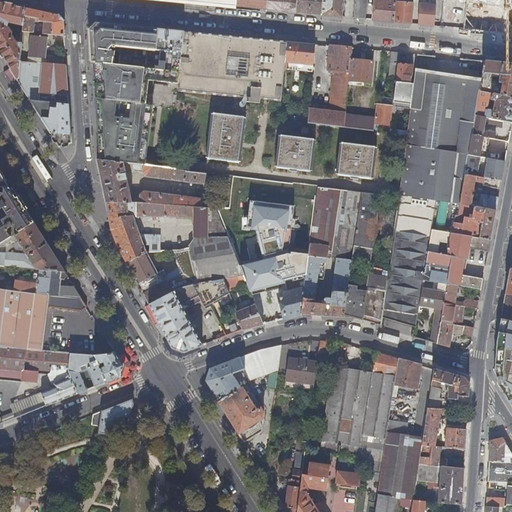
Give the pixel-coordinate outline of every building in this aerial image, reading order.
[(259,9),(321,15),(322,0),(237,0),(237,7),(237,8),(259,10),(259,9)] [(322,0),(321,15),(342,17),(343,0),(322,0)] [(356,0),(355,18),(366,20),(368,0),(356,0)] [(373,20),(394,22),(396,2),(387,1),(375,0),(373,20)] [(394,22),(412,24),(414,4),(401,3),(400,0),(401,0),(404,0),(396,0),(396,2),(394,22)] [(419,0),(419,25),(435,26),(436,5),(427,5),(427,0),(419,0)] [(24,32),(26,8),(0,2),(0,50),(18,79),(19,78),(21,61),(23,44),(18,43),(13,35),(14,33),(11,27),(9,27),(9,26),(3,25),(4,22),(21,25),(20,28),(19,28),(17,38),(23,39),(24,32)] [(59,15),(26,8),(24,32),(38,33),(38,30),(35,29),(36,17),(40,17),(40,21),(45,22),(44,33),(66,35),(65,21),(59,15)] [(471,28),(473,12),(464,11),(463,27),(471,28)] [(90,29),(92,62),(94,62),(114,64),(115,58),(113,56),(109,55),(109,50),(113,45),(122,46),(120,65),(148,68),(150,49),(162,51),(160,69),(173,71),(175,51),(182,52),(184,31),(176,30),(152,28),(97,22),(90,29)] [(221,34),(184,31),(182,52),(180,71),(179,81),(178,89),(217,93),(221,34)] [(254,37),(221,34),(217,93),(248,97),(247,101),(249,101),(254,37)] [(46,64),(65,65),(65,56),(47,55),(49,37),(32,36),(30,56),(47,58),(46,64)] [(254,37),(249,101),(261,102),(262,98),(282,101),(286,59),(288,41),(254,37)] [(288,41),(286,59),(314,62),(316,43),(288,41)] [(310,108),(308,123),(344,127),(345,114),(349,81),(351,59),(353,47),(331,45),(329,70),(338,70),(337,73),(335,73),(330,111),(310,108)] [(397,78),(400,52),(393,51),(390,77),(397,78)] [(351,59),(349,81),(372,83),(374,61),(351,59)] [(511,96),(511,62),(505,62),(485,60),(482,80),(480,90),(511,96)] [(19,78),(18,79),(31,101),(53,103),(59,104),(70,105),(68,66),(65,65),(46,64),(21,61),(19,78)] [(97,99),(132,103),(132,102),(146,104),(150,78),(179,81),(180,71),(173,71),(160,69),(148,68),(120,65),(114,64),(94,62),(97,99)] [(399,63),(398,82),(412,83),(414,65),(399,63)] [(480,90),(482,80),(416,70),(399,195),(450,202),(461,120),(475,122),(476,115),(477,109),(479,99),(480,90)] [(511,121),(511,96),(480,90),(479,99),(489,101),(490,96),(492,96),(492,99),(496,100),(494,109),(490,108),(488,117),(511,121)] [(97,99),(99,127),(132,126),(132,103),(97,99)] [(489,101),(479,99),(477,109),(487,111),(489,101)] [(53,103),(31,101),(44,121),(47,119),(51,120),(50,125),(47,126),(52,133),(72,135),(70,105),(59,104),(58,109),(53,108),(53,103)] [(132,126),(99,127),(101,160),(123,163),(133,164),(146,166),(147,159),(154,105),(146,104),(132,102),(132,103),(132,126)] [(375,118),(375,123),(391,125),(394,106),(377,104),(375,118)] [(214,113),(208,157),(238,161),(244,117),(214,113)] [(345,114),(344,127),(374,131),(375,123),(375,118),(345,114)] [(476,115),(475,122),(473,134),(496,138),(497,133),(485,131),(487,117),(486,117),(476,115)] [(450,202),(450,203),(460,204),(466,174),(469,154),(473,134),(475,122),(461,120),(450,202)] [(72,143),(72,135),(52,133),(60,146),(72,143)] [(506,161),(509,141),(496,138),(473,134),(469,154),(480,156),(486,157),(506,161)] [(281,135),(278,166),(310,170),(314,139),(281,135)] [(343,142),(339,174),(371,178),(375,146),(343,142)] [(469,154),(466,174),(476,176),(480,156),(469,154)] [(502,181),(506,161),(486,157),(486,161),(488,161),(485,177),(502,181)] [(101,160),(98,160),(107,203),(132,204),(123,163),(101,160)] [(146,166),(133,164),(132,169),(135,172),(142,172),(146,177),(204,184),(205,179),(209,180),(210,173),(146,166)] [(0,188),(4,188),(11,189),(0,170),(0,188)] [(466,174),(460,204),(471,206),(476,181),(484,183),(483,185),(501,189),(502,181),(485,177),(476,176),(466,174)] [(304,315),(344,317),(344,315),(348,286),(350,273),(362,192),(317,187),(311,245),(310,254),(307,277),(306,287),(306,289),(303,315),(304,315)] [(0,243),(2,243),(9,238),(35,223),(13,189),(11,189),(4,188),(3,194),(0,193),(0,210),(4,208),(9,216),(2,220),(0,221),(0,243)] [(140,196),(140,204),(214,207),(214,200),(200,198),(193,198),(145,192),(140,196)] [(371,264),(381,195),(365,193),(362,192),(350,273),(358,274),(360,262),(371,264)] [(473,206),(475,206),(497,210),(499,198),(482,194),(480,203),(477,202),(477,204),(474,203),(473,206)] [(437,201),(400,197),(396,225),(419,228),(432,230),(437,201)] [(296,205),(249,199),(245,226),(256,228),(265,260),(242,267),(245,276),(250,294),(307,277),(310,254),(283,251),(277,228),(293,230),(296,205)] [(132,204),(107,203),(112,230),(119,248),(127,262),(147,252),(148,252),(161,252),(161,236),(161,235),(140,235),(134,217),(151,217),(151,221),(181,222),(181,218),(195,218),(195,238),(196,238),(190,245),(191,249),(193,258),(196,270),(197,276),(199,284),(224,279),(245,276),(243,273),(242,267),(217,208),(214,207),(140,204),(132,204)] [(454,222),(452,233),(471,236),(475,220),(482,221),(479,238),(491,240),(497,210),(475,206),(473,215),(470,214),(469,218),(464,217),(463,223),(454,222)] [(0,210),(0,215),(2,220),(9,216),(4,208),(0,210)] [(0,266),(41,270),(66,272),(35,223),(9,238),(11,242),(18,239),(28,254),(0,252),(0,266)] [(419,228),(396,225),(388,280),(387,291),(385,302),(407,306),(419,228)] [(432,230),(419,228),(407,306),(419,308),(420,306),(424,280),(429,252),(432,230)] [(452,233),(432,230),(429,252),(438,254),(440,242),(450,244),(448,255),(468,259),(470,247),(489,250),(491,240),(479,238),(471,236),(452,233)] [(147,252),(127,262),(139,284),(159,274),(147,252)] [(438,254),(429,252),(424,280),(448,284),(459,286),(482,289),(484,278),(465,275),(468,259),(448,255),(438,254)] [(66,272),(41,270),(40,285),(32,284),(31,292),(39,292),(39,294),(50,295),(82,298),(75,287),(61,286),(61,279),(65,279),(68,276),(66,272)] [(180,275),(144,294),(150,305),(181,289),(199,284),(197,276),(182,279),(180,275)] [(246,281),(245,276),(224,279),(228,288),(246,281)] [(387,291),(382,290),(377,289),(378,281),(369,276),(367,289),(363,320),(382,325),(383,317),(385,302),(387,291)] [(185,352),(206,344),(205,341),(201,342),(189,319),(192,318),(190,315),(188,316),(184,310),(202,301),(205,307),(230,294),(228,288),(224,279),(199,284),(181,289),(150,305),(173,348),(185,352)] [(448,284),(424,280),(420,306),(444,309),(445,304),(448,284)] [(459,286),(448,284),(445,304),(461,306),(475,308),(478,309),(480,301),(467,299),(464,303),(456,302),(459,286)] [(363,320),(367,289),(348,286),(344,315),(363,320)] [(0,289),(0,347),(26,350),(43,351),(44,340),(50,295),(39,294),(0,289)] [(303,315),(306,289),(279,295),(286,319),(303,315)] [(511,294),(506,293),(502,318),(507,319),(511,319),(511,294)] [(405,324),(407,306),(385,302),(383,317),(405,324)] [(445,304),(444,309),(442,323),(452,325),(455,310),(460,311),(461,306),(445,304)] [(263,324),(258,313),(256,306),(238,312),(237,313),(244,330),(263,324)] [(419,308),(407,306),(405,324),(416,327),(419,308)] [(511,319),(507,319),(502,318),(498,318),(495,332),(492,356),(493,376),(496,388),(511,411),(511,319)] [(475,328),(476,321),(461,319),(458,320),(457,325),(475,328)] [(442,323),(438,344),(451,347),(453,335),(463,336),(463,335),(473,337),(475,328),(457,325),(452,325),(442,323)] [(329,355),(330,342),(321,341),(319,354),(329,355)] [(278,373),(282,346),(259,351),(211,369),(206,381),(220,402),(241,388),(248,386),(252,385),(250,381),(262,377),(270,375),(271,375),(278,373)] [(0,347),(0,368),(24,370),(26,350),(0,347)] [(43,351),(26,350),(24,370),(36,371),(64,373),(70,373),(69,372),(71,353),(43,351)] [(119,357),(116,352),(110,354),(99,355),(95,355),(97,361),(106,383),(121,378),(124,366),(124,365),(119,357)] [(361,469),(382,472),(388,433),(389,421),(393,397),(399,359),(376,352),(373,373),(337,368),(333,369),(322,449),(367,456),(368,450),(369,450),(367,462),(363,461),(361,469)] [(76,354),(71,353),(69,372),(70,373),(71,376),(81,372),(89,370),(93,368),(91,363),(97,361),(95,355),(76,354)] [(123,355),(119,357),(124,365),(128,363),(123,355)] [(315,383),(318,363),(290,359),(287,381),(298,382),(298,381),(315,383)] [(399,359),(393,397),(398,398),(400,385),(418,389),(422,365),(399,359)] [(106,383),(97,361),(91,363),(93,368),(89,370),(96,388),(106,383)] [(466,378),(435,369),(430,398),(440,399),(442,390),(440,389),(441,382),(450,385),(449,399),(459,399),(458,404),(469,404),(469,398),(470,384),(466,378)] [(36,371),(24,370),(23,382),(35,383),(36,371)] [(71,376),(77,395),(88,390),(81,372),(71,376)] [(36,395),(42,408),(77,395),(71,376),(70,373),(64,373),(66,380),(54,384),(56,387),(36,395)] [(268,388),(276,389),(278,376),(271,375),(270,375),(268,388)] [(219,402),(245,443),(262,432),(265,412),(248,386),(241,388),(220,402),(219,402)] [(440,399),(430,398),(429,408),(441,409),(443,399),(440,399)] [(134,404),(132,399),(103,411),(99,434),(101,434),(101,433),(109,435),(128,427),(128,426),(125,418),(131,416),(134,404)] [(441,409),(429,408),(423,445),(440,447),(441,444),(437,443),(440,418),(440,417),(441,409)] [(389,421),(388,433),(408,436),(409,425),(389,421)] [(466,449),(467,430),(448,427),(446,444),(444,444),(443,447),(445,447),(466,449)] [(388,433),(382,472),(379,495),(414,500),(423,439),(408,436),(388,433)] [(491,441),(489,461),(511,462),(511,452),(503,438),(491,441)] [(306,452),(316,454),(317,444),(307,443),(306,452)] [(423,445),(420,465),(448,467),(448,460),(441,459),(442,450),(445,450),(445,447),(443,447),(440,447),(423,445)] [(317,455),(306,453),(303,472),(297,511),(319,511),(318,509),(322,507),(320,503),(315,505),(308,495),(309,488),(324,491),(324,494),(327,495),(331,465),(315,463),(317,455)] [(511,462),(489,461),(488,481),(505,482),(511,482),(511,462)] [(420,465),(417,481),(434,482),(433,489),(440,489),(439,502),(462,505),(465,469),(448,467),(420,465)] [(286,508),(288,511),(297,511),(303,472),(295,471),(294,480),(289,479),(286,508)] [(359,486),(360,474),(338,471),(337,484),(359,486)] [(355,506),(356,506),(358,492),(344,490),(342,504),(355,506)] [(375,511),(399,511),(402,500),(378,497),(375,511)] [(500,499),(487,498),(487,506),(499,507),(500,507),(500,499)] [(424,511),(427,501),(414,500),(413,508),(409,507),(408,511),(424,511)]
